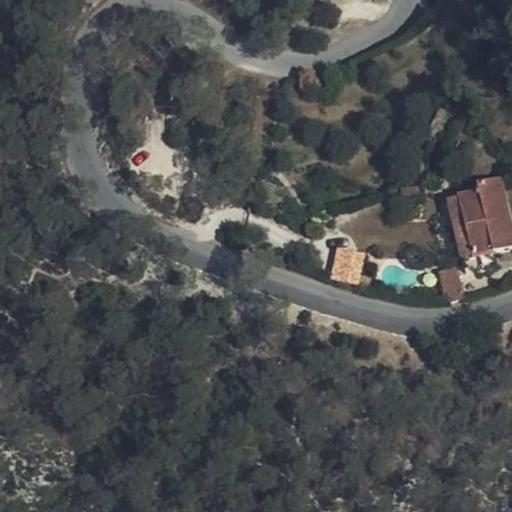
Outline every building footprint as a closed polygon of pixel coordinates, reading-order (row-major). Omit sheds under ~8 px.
[(427,100),(415,123),(431,130),(439,110),(443,112),(448,100),(434,94),(430,101),(427,100)] [(421,187),(394,187),(394,202),(421,202),(421,187)] [(476,204),(446,209),(456,267),(466,266),(469,281),(491,278),(488,260),(510,258),(498,188),(474,192),(476,204)] [(333,279),(360,284),(365,254),(338,249),(333,279)] [(450,272),(432,274),(435,306),(454,304),(450,272)]
